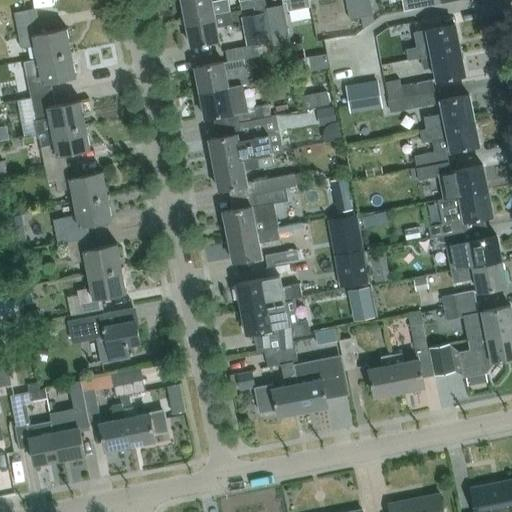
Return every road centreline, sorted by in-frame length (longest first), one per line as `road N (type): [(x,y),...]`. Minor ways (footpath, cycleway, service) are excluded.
road 1 (residential): [(221,476),(130,0)]
road 2 (residential): [(221,476),(511,418)]
